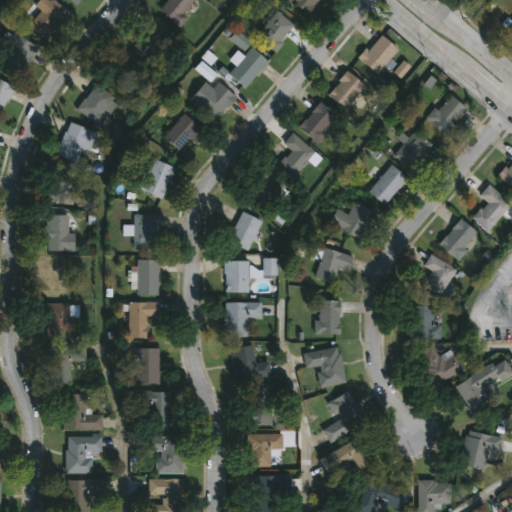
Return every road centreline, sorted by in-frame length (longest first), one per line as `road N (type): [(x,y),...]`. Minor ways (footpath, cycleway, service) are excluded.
road 1 (residential): [(214,511),(213,420),(190,360),(199,201),(360,0)]
road 2 (residential): [(32,511),(31,418),(9,357),(6,321),(13,169),(40,102),(120,0)]
road 3 (residential): [(413,435),(372,356),(376,277),(405,226),(511,100)]
road 4 (secondary): [(383,0),(511,113)]
